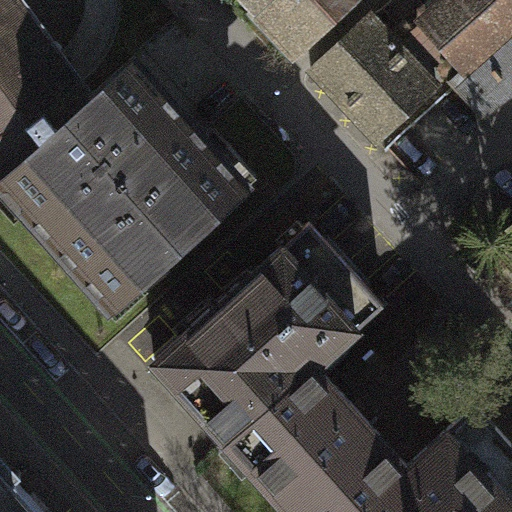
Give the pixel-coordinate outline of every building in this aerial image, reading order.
[(0,0),(0,172),(87,95),(17,0),(0,0)] [(249,0),(296,47),(345,0),(249,0)] [(427,16),(407,33),(448,79),(511,23),(511,0),(446,0),(438,7),(432,0),(421,9),(427,16)] [(306,72),(375,145),(440,84),(371,11),(306,72)] [(511,23),(448,79),(481,116),(511,91),(511,23)] [(87,95),(0,172),(0,184),(110,307),(249,183),(133,54),(87,95)] [(190,398),(228,440),(316,361),(383,301),(346,260),(308,218),(153,358),(190,398)] [(511,221),(491,239),(511,263),(511,221)] [(316,361),(228,440),(293,511),(356,511),(409,464),(316,361)] [(409,464),(356,511),(511,511),(511,445),(475,405),(409,464)] [(0,511),(43,511),(12,476),(20,469),(0,446),(0,511)]
